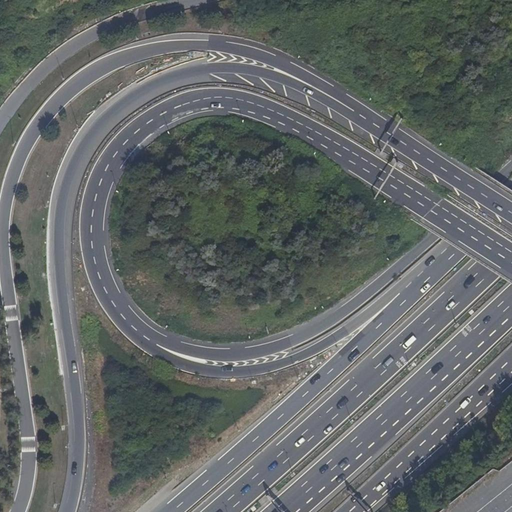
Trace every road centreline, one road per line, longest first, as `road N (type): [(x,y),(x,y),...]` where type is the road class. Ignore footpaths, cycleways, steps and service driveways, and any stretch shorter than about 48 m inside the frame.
road 1 (unclassified): [(397,137),(335,91),(245,50),(162,47),(77,83),(33,134),(4,221),(28,443),(19,511)]
road 2 (motorway): [(397,137),(251,67),(170,72),(104,111),(64,178),(56,232),(78,430),(70,511)]
road 3 (motorway): [(168,350),(136,331),(107,293),(91,218),(101,178),(121,146),(157,116),(196,100),(234,99),(277,112),(511,258)]
road 4 (unclassified): [(511,167),(341,316),(263,351),(168,350)]
road 5 (motorway): [(511,245),(219,511)]
road 6 (motorway): [(404,294),(173,511)]
road 7 (motorway): [(283,511),(511,304)]
road 8 (motorway): [(404,294),(351,332),(266,368),(223,372),(168,350)]
road 9 (unclassified): [(0,116),(46,55),(109,22),(198,0)]
road 10 (motorway): [(348,511),(511,366)]
road 11 (motorway): [(511,197),(404,294)]
road 12 (motorway): [(511,210),(397,137)]
